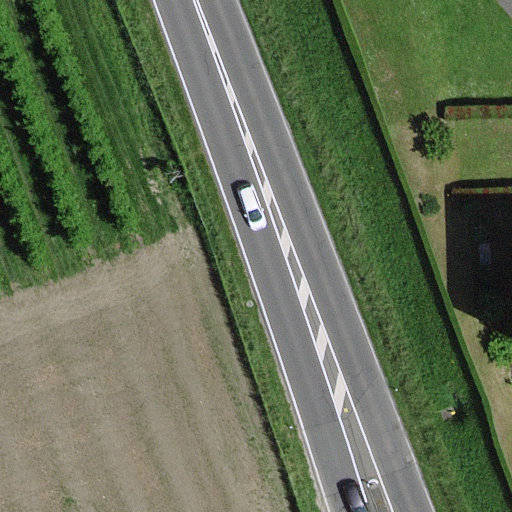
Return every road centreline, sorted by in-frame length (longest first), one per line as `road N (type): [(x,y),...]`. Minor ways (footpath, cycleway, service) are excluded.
road 1 (primary): [(410,511),(233,99)]
road 2 (primary): [(233,99),(354,511)]
